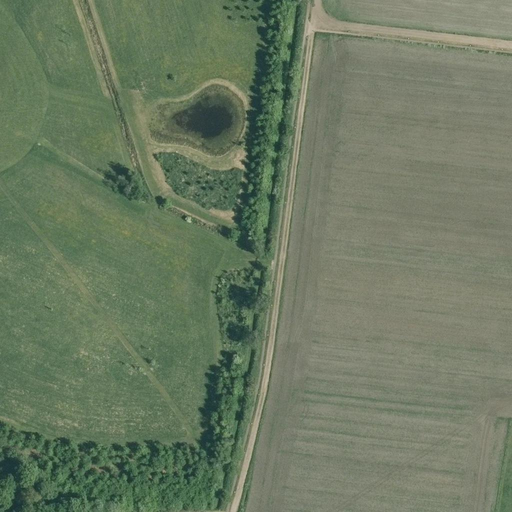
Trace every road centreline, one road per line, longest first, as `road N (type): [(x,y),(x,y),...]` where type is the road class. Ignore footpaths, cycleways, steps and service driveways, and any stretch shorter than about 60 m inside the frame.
road 1 (track): [(233,511),(263,394),(312,21)]
road 2 (track): [(511,44),(312,21)]
